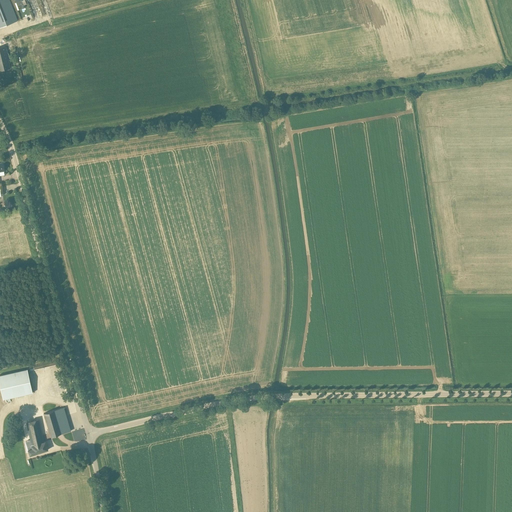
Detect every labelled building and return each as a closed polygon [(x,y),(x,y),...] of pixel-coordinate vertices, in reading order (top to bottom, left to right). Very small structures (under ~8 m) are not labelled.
[(0,0),(0,27),(18,21),(9,0),(0,0)] [(15,0),(19,10),(25,7),(21,0),(15,0)] [(0,70),(10,68),(5,47),(0,47),(0,70)] [(52,366),(33,371),(34,374),(53,369),(52,366)] [(32,393),(27,369),(0,375),(0,387),(3,400),(32,393)] [(71,431),(64,407),(54,410),(44,413),(51,437),(61,434),(61,433),(71,431)] [(44,441),(39,419),(26,422),(32,445),(31,445),(32,448),(28,450),(30,455),(48,450),(45,441),(44,441)]
